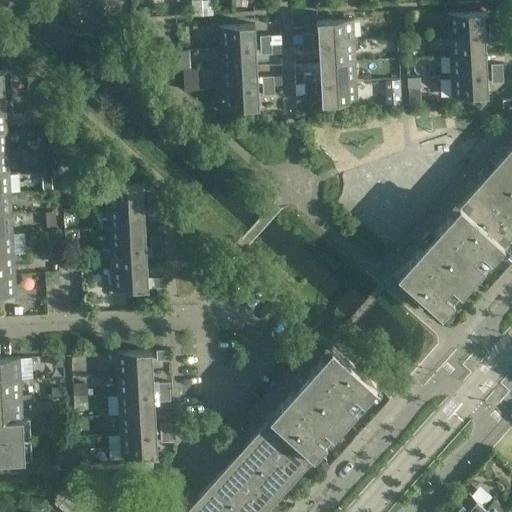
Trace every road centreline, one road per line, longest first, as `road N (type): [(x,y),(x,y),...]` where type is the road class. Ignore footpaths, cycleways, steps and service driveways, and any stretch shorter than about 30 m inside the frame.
road 1 (residential): [(0,330),(206,314)]
road 2 (residential): [(432,387),(319,511)]
road 3 (residential): [(206,314),(240,312),(273,346),(213,401)]
